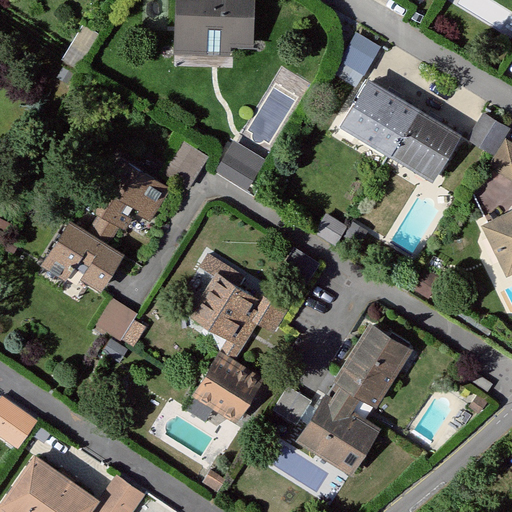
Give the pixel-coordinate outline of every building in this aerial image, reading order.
[(254,0),(175,0),(174,54),(253,55),(254,0)] [(365,72),(383,40),(362,28),(344,60),(365,72)] [(460,135),(362,82),(336,131),(433,184),(460,135)] [(510,129),(483,113),(467,139),(494,155),(510,129)] [(197,178),(210,150),(186,138),(172,167),(197,178)] [(511,142),(508,140),(492,166),(511,177),(511,142)] [(264,161),(234,142),(216,170),(247,189),(264,161)] [(170,187),(115,153),(85,202),(97,210),(82,234),(68,226),(47,258),(102,292),(124,257),(102,244),(126,206),(149,220),(170,187)] [(511,205),(485,219),(510,273),(511,272),(511,205)] [(348,228),(328,215),(317,232),(337,245),(348,228)] [(275,303),(219,271),(192,317),(229,338),(194,397),(245,427),(276,375),(243,356),(275,303)] [(100,322),(140,341),(153,315),(112,295),(100,322)] [(415,348),(366,320),(296,443),(356,477),(382,431),(353,415),(362,401),(379,411),(415,348)] [(298,417),(314,395),(293,380),(277,403),(298,417)] [(3,389),(0,394),(0,428),(24,442),(42,412),(3,389)] [(89,511),(99,497),(32,452),(0,499),(0,509),(4,511),(89,511)] [(115,468),(95,508),(103,511),(133,511),(147,485),(115,468)]
